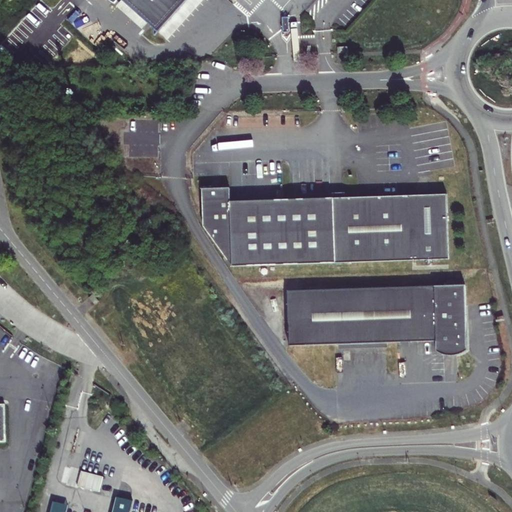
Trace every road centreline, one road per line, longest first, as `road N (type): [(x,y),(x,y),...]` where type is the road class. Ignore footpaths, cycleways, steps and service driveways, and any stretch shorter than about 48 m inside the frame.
road 1 (tertiary): [(511,421),(461,438),(318,452),(281,473),(245,511)]
road 2 (tertiary): [(268,511),(294,480),(347,455),(440,450),(511,466)]
road 3 (unclassified): [(236,511),(102,351)]
road 4 (secondary): [(471,105),(487,135),(511,251)]
road 5 (unclassified): [(102,351),(16,248)]
